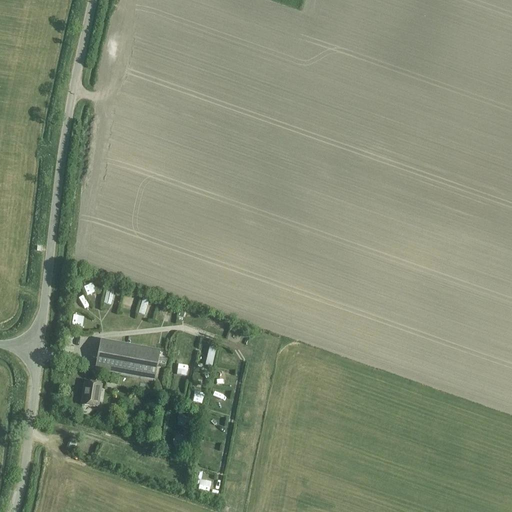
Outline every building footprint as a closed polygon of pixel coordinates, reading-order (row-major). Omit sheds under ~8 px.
[(85,280),(79,283),(87,298),(92,296),(85,280)] [(114,288),(107,287),(102,305),(110,307),(114,288)] [(123,296),(133,300),(137,292),(128,287),(123,296)] [(137,315),(143,317),(148,299),(143,297),(137,315)] [(204,326),(225,334),(227,327),(206,320),(204,326)] [(158,366),(164,368),(166,360),(164,359),(159,358),(160,354),(106,343),(100,342),(95,367),(94,371),(154,383),(158,366)] [(215,350),(208,348),(204,366),(211,367),(215,350)] [(81,407),(97,409),(100,386),(90,384),(90,386),(84,385),(81,407)]
